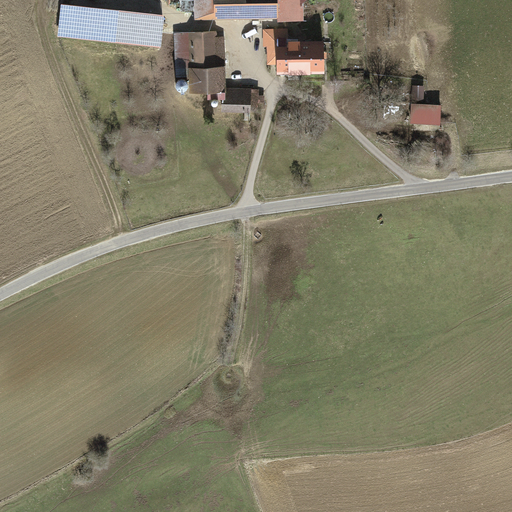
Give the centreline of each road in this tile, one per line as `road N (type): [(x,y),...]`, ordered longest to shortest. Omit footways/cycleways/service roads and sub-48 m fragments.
road 1 (tertiary): [(0,299),(129,239),(244,212),(511,177)]
road 2 (track): [(136,0),(228,30),(276,94)]
